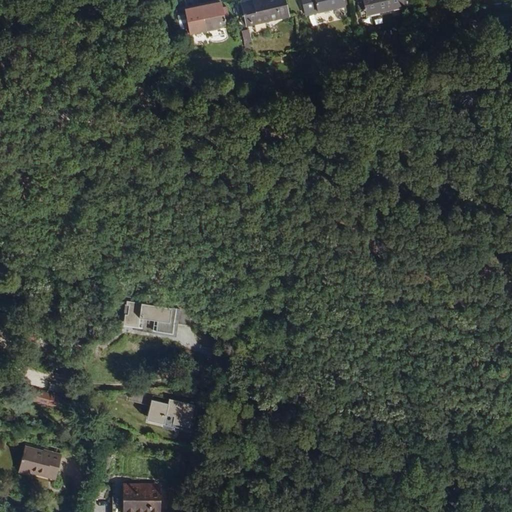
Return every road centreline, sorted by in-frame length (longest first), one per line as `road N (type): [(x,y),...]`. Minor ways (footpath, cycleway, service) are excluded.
road 1 (track): [(42,374),(253,386),(341,420),(405,428),(468,460),(511,451)]
road 2 (track): [(511,161),(115,121)]
